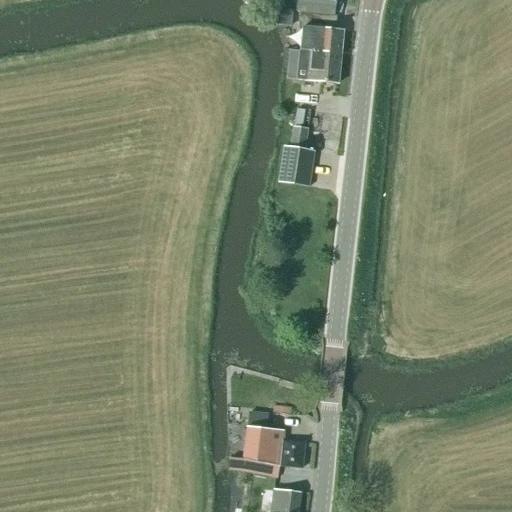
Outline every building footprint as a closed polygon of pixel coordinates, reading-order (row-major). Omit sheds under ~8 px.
[(334,31),(336,17),(333,17),(334,0),(296,0),(295,13),(300,13),(298,28),(302,29),(299,50),(321,52),(321,55),(340,57),(342,32),(334,31)] [(292,17),(288,16),(278,24),(277,32),(290,33),(292,17)] [(321,52),(299,50),(299,52),(289,51),(286,80),(337,85),(340,57),(321,55),(321,52)] [(307,130),(292,128),(289,149),(283,148),(277,184),(308,189),(314,153),(304,151),(307,130)] [(301,470),(304,444),(282,442),(283,432),(266,430),(268,416),(248,414),(243,460),(244,460),(242,474),(261,476),(262,465),(301,470)] [(297,511),(300,494),(273,491),(270,511),(297,511)]
